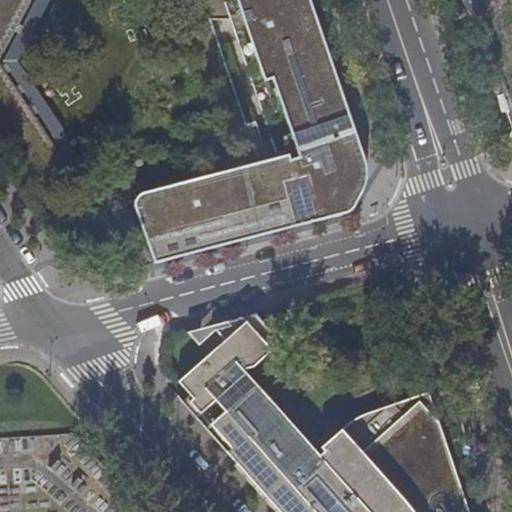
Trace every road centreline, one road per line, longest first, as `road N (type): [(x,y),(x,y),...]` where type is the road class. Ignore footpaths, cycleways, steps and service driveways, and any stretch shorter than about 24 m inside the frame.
road 1 (residential): [(464,224),(53,324)]
road 2 (tertiary): [(215,511),(53,324)]
road 3 (secondary): [(464,224),(387,0)]
road 4 (secondary): [(511,366),(464,224)]
